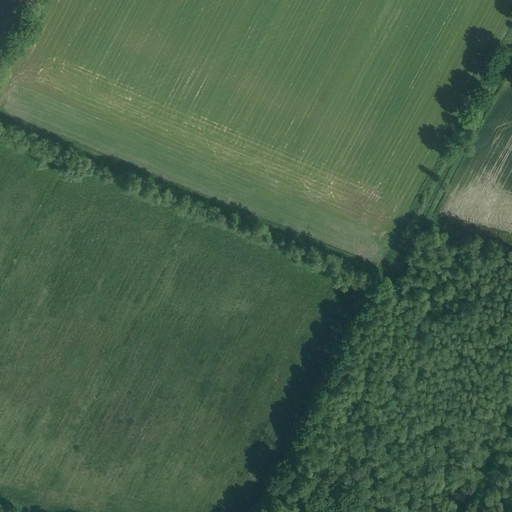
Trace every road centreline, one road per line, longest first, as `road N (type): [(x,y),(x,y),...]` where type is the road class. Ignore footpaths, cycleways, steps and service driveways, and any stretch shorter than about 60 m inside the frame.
road 1 (track): [(391,275),(0,122)]
road 2 (track): [(274,511),(391,275)]
road 3 (track): [(391,275),(511,42)]
